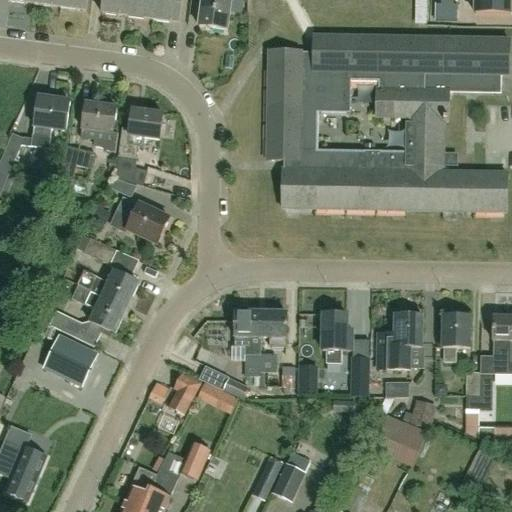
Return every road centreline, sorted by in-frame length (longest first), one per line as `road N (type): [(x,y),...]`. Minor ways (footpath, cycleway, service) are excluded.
road 1 (residential): [(212,279),(208,143),(199,107),(175,83),(132,64),(0,46)]
road 2 (residential): [(212,279),(245,269),(511,274)]
road 3 (residential): [(75,511),(166,320),(185,295),(212,279)]
